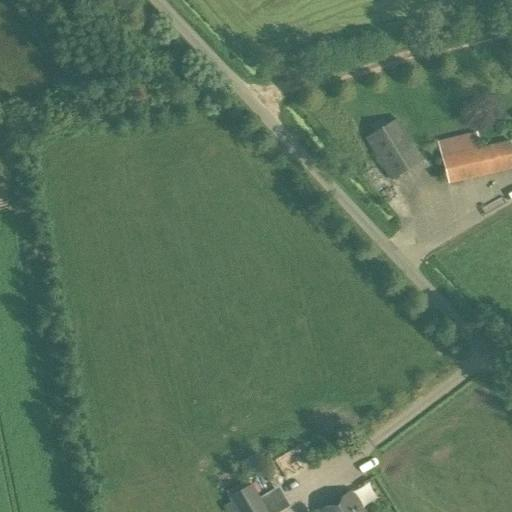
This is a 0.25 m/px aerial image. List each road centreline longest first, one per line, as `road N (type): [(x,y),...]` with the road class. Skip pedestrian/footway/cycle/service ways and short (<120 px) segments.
road 1 (unclassified): [(511,379),(157,0)]
road 2 (track): [(249,98),(511,33)]
